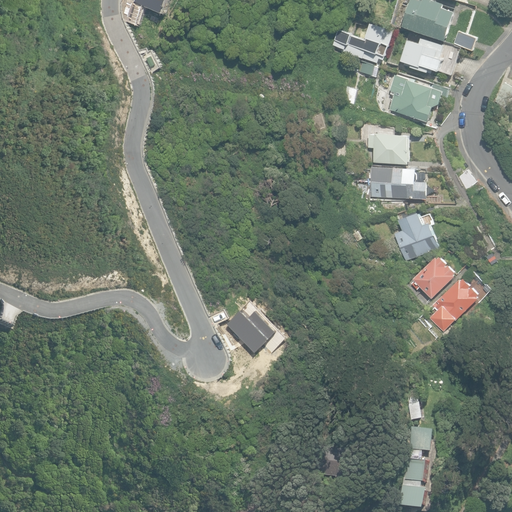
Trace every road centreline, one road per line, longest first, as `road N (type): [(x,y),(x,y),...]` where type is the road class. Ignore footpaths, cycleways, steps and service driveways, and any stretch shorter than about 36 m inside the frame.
road 1 (unknown): [(113,0),(113,21),(141,78),(137,173),(212,340),(211,354),(189,359),(171,350),(119,297),(48,308),(14,298)]
road 2 (residential): [(511,196),(468,136),(466,118),(511,45)]
